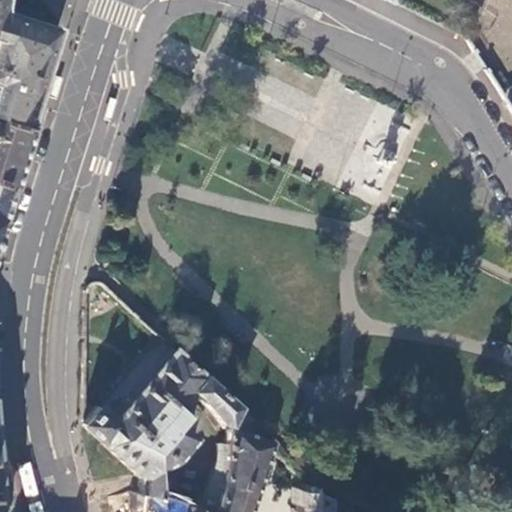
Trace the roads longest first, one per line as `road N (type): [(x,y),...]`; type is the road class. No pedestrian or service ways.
road 1 (residential): [(118,0),(30,292),(26,423),(50,511)]
road 2 (residential): [(511,181),(428,68),(285,0)]
